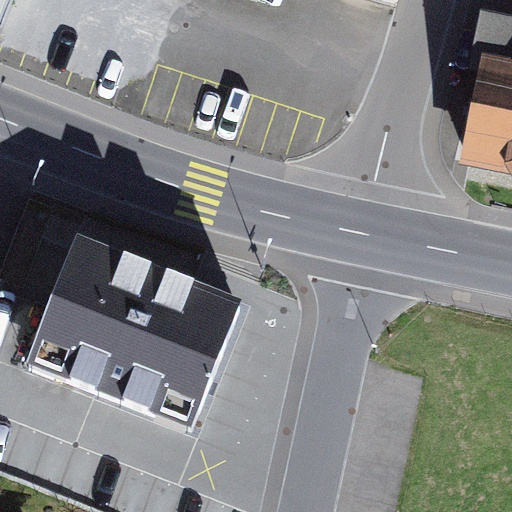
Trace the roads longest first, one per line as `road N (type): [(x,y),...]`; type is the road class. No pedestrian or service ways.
road 1 (primary): [(363,233),(197,194),(0,120)]
road 2 (unclassified): [(305,511),(363,233)]
road 3 (unclassified): [(363,233),(428,0)]
road 4 (primary): [(511,263),(363,233)]
